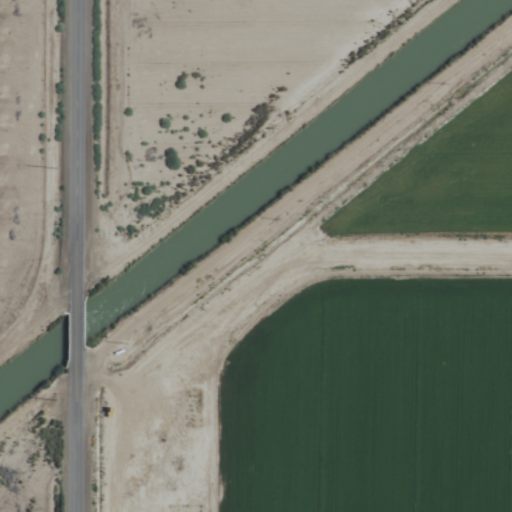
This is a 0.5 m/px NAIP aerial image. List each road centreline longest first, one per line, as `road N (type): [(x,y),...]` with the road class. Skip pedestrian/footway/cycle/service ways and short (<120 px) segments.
road 1 (residential): [(74,294),(79,0)]
road 2 (residential): [(77,511),(75,358)]
